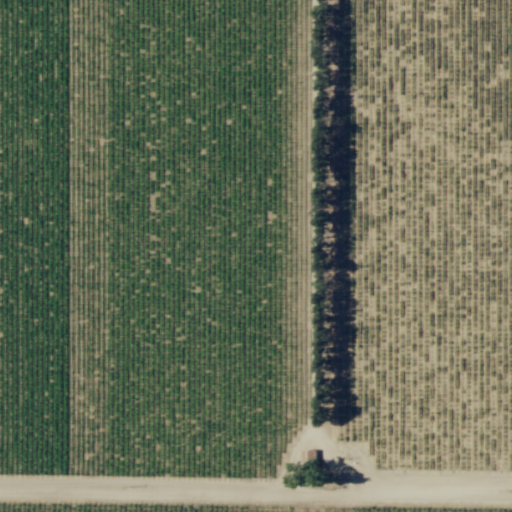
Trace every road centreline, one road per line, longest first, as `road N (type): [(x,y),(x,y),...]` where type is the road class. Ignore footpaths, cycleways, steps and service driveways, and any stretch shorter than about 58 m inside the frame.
road 1 (track): [(0,487),(511,493)]
road 2 (track): [(315,492),(310,0)]
